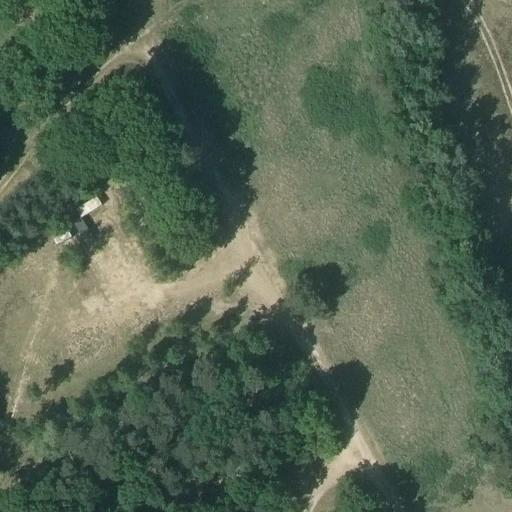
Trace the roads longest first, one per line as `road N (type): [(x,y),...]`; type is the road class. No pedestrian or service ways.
road 1 (track): [(307,511),(347,439),(130,51)]
road 2 (track): [(277,0),(197,19),(130,51),(23,153)]
